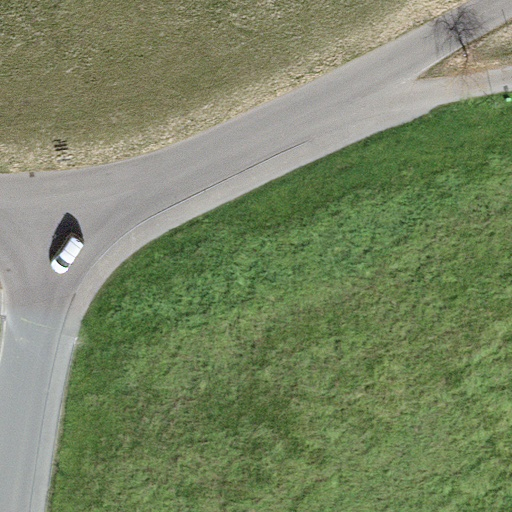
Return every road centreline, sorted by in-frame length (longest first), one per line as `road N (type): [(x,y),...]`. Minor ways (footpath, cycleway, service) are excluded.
road 1 (tertiary): [(508,0),(300,114),(50,233)]
road 2 (tertiary): [(50,233),(6,511)]
road 3 (track): [(511,78),(300,114)]
